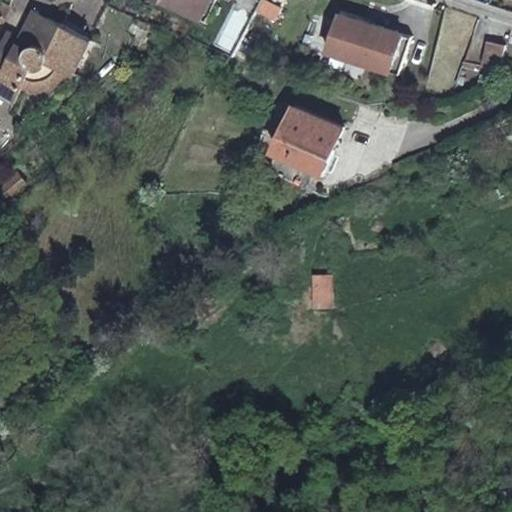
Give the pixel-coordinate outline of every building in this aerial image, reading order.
[(162,0),(195,15),(202,0),(162,0)] [(202,0),(195,15),(204,19),(212,0),(202,0)] [(281,8),(265,1),(260,12),(275,18),(281,8)] [(41,29),(49,15),(34,8),(28,21),(41,29)] [(71,70),(77,73),(94,38),(49,15),(41,29),(28,21),(21,36),(18,41),(7,35),(0,49),(0,83),(20,94),(24,88),(30,90),(34,90),(41,89),(45,88),(50,85),(56,83),(61,79),(67,74),(71,70)] [(403,73),(414,37),(342,15),(330,51),(403,73)] [(18,41),(21,36),(9,30),(7,35),(18,41)] [(493,69),(502,71),(505,62),(508,47),(492,43),(486,67),(493,69)] [(260,69),(245,63),(238,81),(236,80),(230,95),(256,102),(261,89),(263,89),(269,73),(260,69)] [(498,83),(505,72),(502,71),(493,69),(491,81),(494,82),(498,83)] [(0,92),(16,101),(20,94),(0,83),(0,92)] [(296,107),(278,150),(328,172),(347,128),(296,107)] [(15,176),(6,182),(12,191),(22,185),(15,176)] [(274,227),(263,212),(248,225),(256,235),(274,227)] [(337,272),(313,273),(315,310),(339,309),(337,272)]
